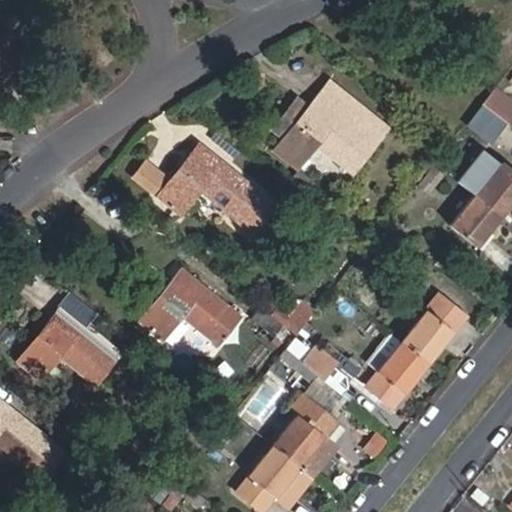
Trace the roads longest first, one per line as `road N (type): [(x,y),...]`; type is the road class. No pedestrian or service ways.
road 1 (residential): [(0,202),(87,127),(286,1)]
road 2 (residential): [(511,332),(367,511)]
road 3 (residential): [(435,511),(511,418)]
